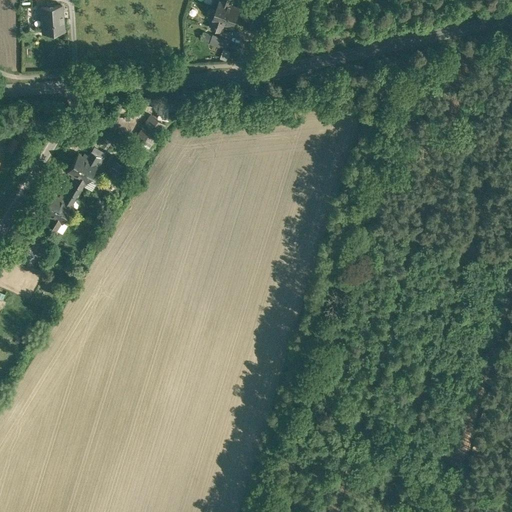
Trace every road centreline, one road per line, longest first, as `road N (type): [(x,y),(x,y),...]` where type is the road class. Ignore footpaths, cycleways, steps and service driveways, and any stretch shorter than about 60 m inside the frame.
road 1 (secondary): [(511,17),(244,74)]
road 2 (track): [(450,511),(511,308)]
road 3 (secondary): [(244,74),(76,85)]
road 4 (unclassified): [(0,231),(76,102),(76,85)]
